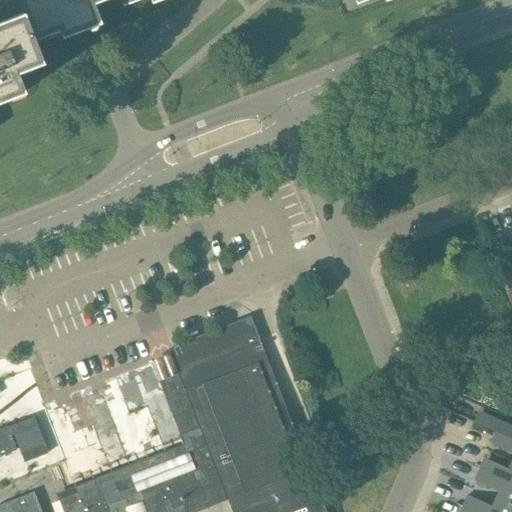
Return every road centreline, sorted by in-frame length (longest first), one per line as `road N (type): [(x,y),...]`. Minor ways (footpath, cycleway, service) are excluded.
road 1 (residential): [(396,511),(418,434),(347,245)]
road 2 (residential): [(296,107),(356,71),(511,10)]
road 3 (residential): [(140,174),(113,87),(213,0)]
road 4 (residential): [(296,107),(253,106),(157,143),(140,174)]
road 5 (residential): [(347,245),(511,181)]
road 6 (residential): [(140,174),(169,175),(265,137),(296,107)]
road 7 (residential): [(0,237),(140,174)]
road 8 (residential): [(347,245),(296,107)]
